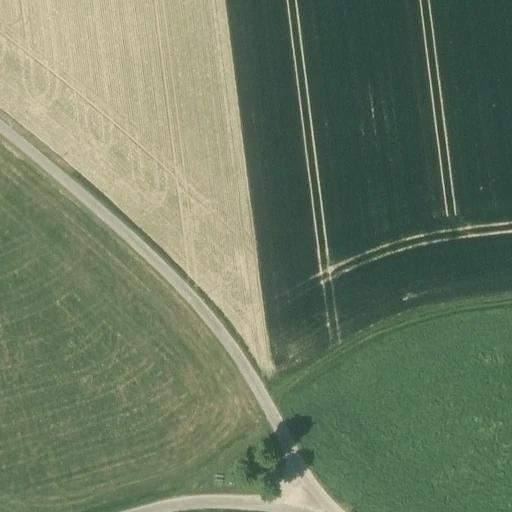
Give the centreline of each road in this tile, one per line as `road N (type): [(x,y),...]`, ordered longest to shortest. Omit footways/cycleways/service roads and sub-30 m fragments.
road 1 (unclassified): [(299,507),(290,453),(272,419),(172,287),(0,136)]
road 2 (unclassified): [(146,511),(200,501),(299,507)]
